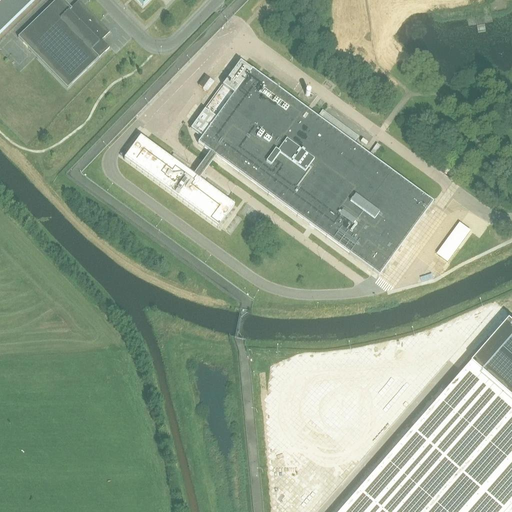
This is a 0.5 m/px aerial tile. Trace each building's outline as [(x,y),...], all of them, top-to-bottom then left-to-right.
[(0,0),(0,33),(34,0),(0,0)] [(67,89),(109,48),(102,40),(109,33),(79,1),(71,9),(62,0),(56,0),(18,38),(67,89)] [(195,124),(191,130),(203,138),(198,145),(210,153),(215,157),(216,157),(228,166),(232,170),(268,196),(309,226),(314,229),(354,258),(362,264),(368,269),(378,276),(379,277),(432,204),(425,199),(420,194),(372,160),(306,111),(267,83),(264,81),(252,72),(240,63),(222,87),(217,95),(214,98),(208,106),(205,111),(204,112),(195,124)] [(233,207),(193,177),(140,138),(124,160),(218,228),(233,207)] [(447,242),(445,245),(442,249),(440,252),(437,256),(447,263),(470,232),(460,224),(455,231),(453,234),(447,242)] [(511,323),(473,365),(511,399),(511,323)] [(511,511),(511,399),(473,365),(369,484),(345,511),(511,511)] [(389,373),(363,400),(368,404),(371,401),(375,404),(381,398),(389,406),(396,398),(390,393),(406,377),(400,371),(394,377),(389,373)] [(359,431),(367,423),(356,413),(348,421),(359,431)]
